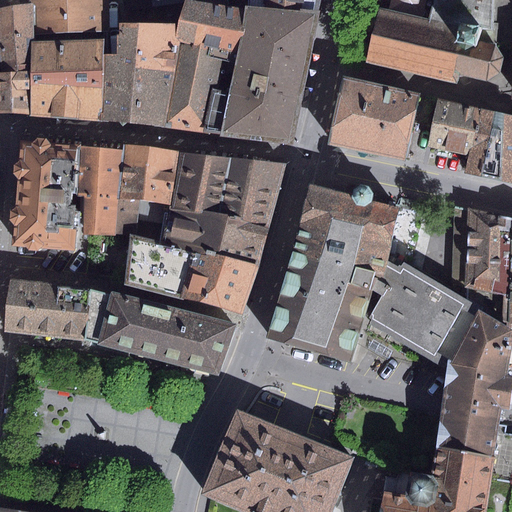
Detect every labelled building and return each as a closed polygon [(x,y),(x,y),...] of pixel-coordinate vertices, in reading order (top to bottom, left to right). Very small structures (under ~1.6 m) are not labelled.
[(30,0),(31,4),(31,36),(109,32),(108,0),(30,0)] [(189,0),(122,0),(123,12),(190,1),(189,0)] [(236,54),(305,71),(314,14),(247,8),(228,5),(227,0),(189,0),(190,1),(181,25),(164,128),(221,137),(236,54)] [(320,0),(247,0),(247,8),(314,14),(316,15),(320,0)] [(435,0),(430,20),(458,26),(461,22),(491,27),(493,0),(435,0)] [(511,29),(511,0),(493,0),(491,27),(511,29)] [(31,36),(31,4),(0,8),(0,63),(1,73),(0,73),(0,112),(30,114),(31,43),(31,36)] [(379,10),(366,61),(457,84),(460,75),(485,81),(500,73),(504,58),(495,45),(511,46),(511,29),(491,27),(461,22),(458,26),(430,20),(379,10)] [(117,56),(103,57),(100,121),(164,128),(181,25),(119,23),(121,36),(117,36),(117,56)] [(30,114),(30,118),(100,121),(103,57),(104,40),(31,43),(30,114)] [(221,137),(292,146),(305,71),(236,54),(221,137)] [(432,99),(346,80),(332,143),(405,160),(414,122),(426,124),(432,99)] [(469,156),(481,110),(436,99),(427,146),(469,156)] [(511,116),(481,110),(469,156),(464,173),(511,183),(511,116)] [(40,249),(73,251),(76,228),(73,228),(75,206),(72,206),(72,203),(70,202),(71,193),(77,193),(80,146),(49,144),(46,139),(36,139),(32,142),(20,141),(19,162),(13,165),(13,174),(17,180),(15,208),(11,211),(10,221),(14,226),(12,246),(26,247),(28,251),(37,251),(40,249)] [(83,235),(116,235),(137,235),(139,219),(140,203),(116,199),(123,151),(80,146),(77,193),(77,197),(83,197),(83,235)] [(124,146),(123,151),(116,199),(140,203),(175,208),(180,153),(124,146)] [(260,266),(287,164),(180,153),(175,208),(140,203),(139,219),(162,222),(158,244),(212,257),(213,254),(260,266)] [(353,189),(352,195),(319,187),(310,185),(292,253),(376,272),(385,274),(387,262),(398,207),(372,200),(373,195),(369,187),(361,185),(353,189)] [(505,314),(511,218),(455,208),(452,283),(469,287),(468,301),(481,309),(505,314)] [(188,299),(243,314),(260,266),(213,254),(212,257),(158,244),(129,237),(124,284),(181,298),(188,299)] [(376,272),(292,253),(267,335),(350,363),(371,289),(376,272)] [(376,272),(371,289),(383,297),(370,318),(447,365),(480,311),(481,309),(468,301),(404,262),(400,269),(387,262),(385,274),(376,272)] [(5,331),(85,340),(98,343),(110,295),(92,290),(10,280),(5,331)] [(98,343),(98,346),(218,376),(235,325),(111,292),(110,295),(98,343)] [(436,449),(494,458),(491,480),(511,483),(511,435),(505,434),(507,426),(500,426),(502,410),(510,410),(511,401),(511,378),(509,379),(510,369),(511,368),(511,330),(480,311),(447,365),(436,449)] [(373,340),(368,349),(387,360),(392,352),(373,340)] [(240,511),(331,511),(334,506),(354,458),(273,425),(247,414),(235,410),(200,496),(211,500),(240,511)] [(485,511),(491,480),(494,458),(436,449),(432,476),(409,472),(405,497),(382,493),(378,511),(485,511)]
